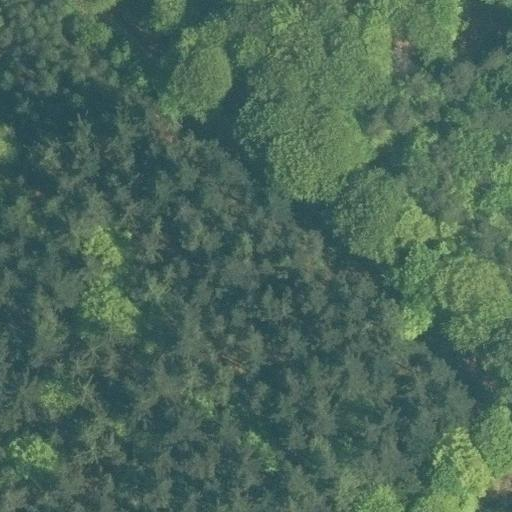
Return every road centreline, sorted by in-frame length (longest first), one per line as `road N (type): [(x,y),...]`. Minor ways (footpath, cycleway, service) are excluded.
road 1 (track): [(511,387),(79,0)]
road 2 (track): [(359,511),(511,416)]
